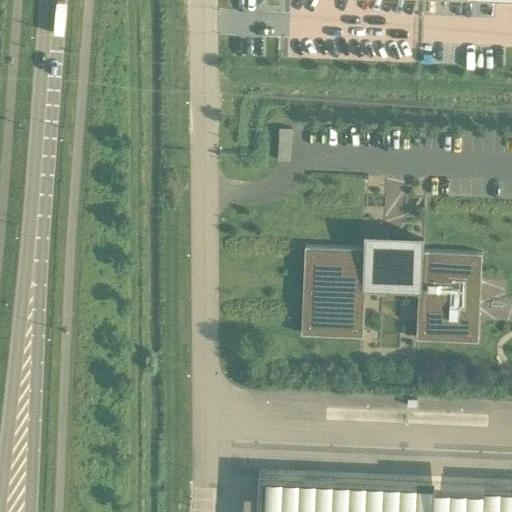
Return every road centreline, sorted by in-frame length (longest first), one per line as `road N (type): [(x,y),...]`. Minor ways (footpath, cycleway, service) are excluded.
road 1 (secondary): [(31,275),(51,0)]
road 2 (secondary): [(31,275),(1,511)]
road 3 (secondary): [(28,511),(31,275)]
